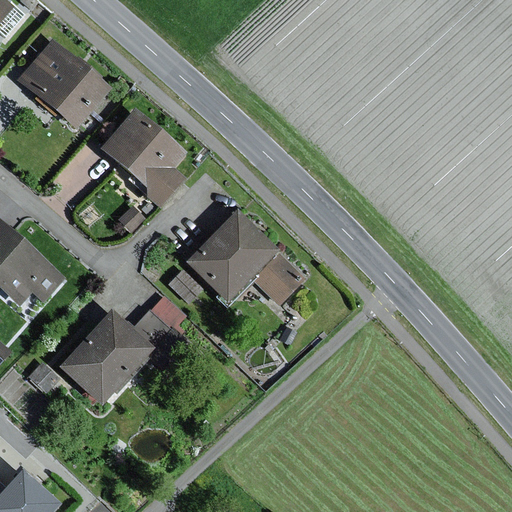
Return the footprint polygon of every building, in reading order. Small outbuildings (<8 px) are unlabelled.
[(0,1),(0,21),(10,10),(0,1)] [(51,41),(17,81),(75,130),(109,91),(51,41)] [(132,110),(95,152),(145,196),(143,199),(159,212),(186,181),(173,170),(185,156),(132,110)] [(130,209),(118,221),(130,233),(143,221),(130,209)] [(234,213),(185,265),(226,304),(253,276),(283,304),(305,280),(234,213)] [(63,279),(0,223),(0,293),(17,308),(31,293),(42,303),(63,279)] [(182,272),(167,288),(187,307),(202,291),(182,272)] [(162,297),(149,311),(172,332),(185,317),(162,297)] [(149,311),(130,332),(151,351),(180,375),(198,355),(172,332),(149,311)] [(107,312),(53,372),(98,411),(151,351),(130,332),(107,312)] [(0,344),(0,366),(11,354),(0,344)] [(41,364),(28,378),(44,392),(56,379),(41,364)] [(0,495),(0,511),(54,511),(58,508),(20,473),(4,491),(0,495)]
